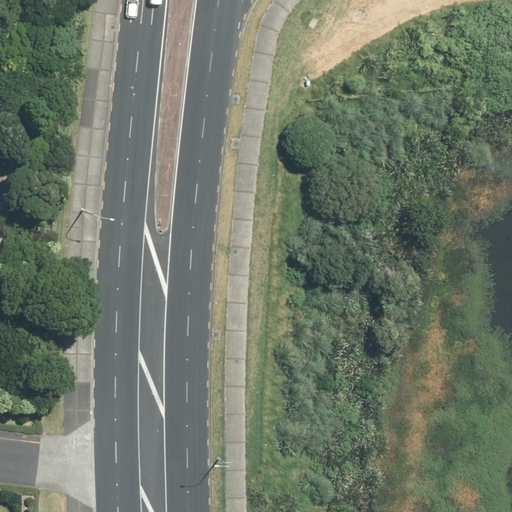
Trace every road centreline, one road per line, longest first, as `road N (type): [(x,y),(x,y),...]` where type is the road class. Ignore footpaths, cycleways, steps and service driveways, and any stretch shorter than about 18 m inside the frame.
road 1 (primary): [(152,386),(113,252),(140,0)]
road 2 (primary): [(216,11),(192,269),(152,386)]
road 3 (residential): [(151,462),(0,454)]
